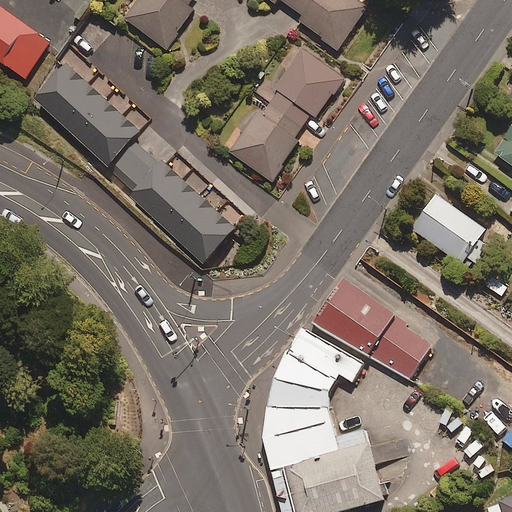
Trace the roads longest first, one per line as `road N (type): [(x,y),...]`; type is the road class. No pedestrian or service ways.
road 1 (tertiary): [(287,295),(504,0)]
road 2 (tertiary): [(119,292),(216,310),(287,295)]
road 3 (secondary): [(119,292),(93,253),(0,188)]
road 4 (tertiary): [(202,423),(222,361),(287,295)]
road 5 (secondary): [(202,423),(119,292)]
